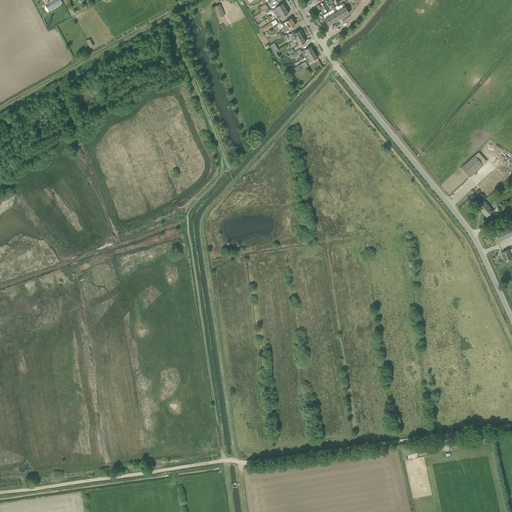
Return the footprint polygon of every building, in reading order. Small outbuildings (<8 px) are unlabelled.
[(55,0),(46,6),(49,11),(63,3),(60,0),(55,0)] [(285,8),(282,3),(272,9),(275,14),(285,8)] [(349,13),(347,9),(343,3),(341,4),(343,8),(340,10),(344,16),(349,13)] [(344,16),(340,10),(338,11),(335,7),(333,8),(332,8),(335,13),(339,19),(344,16)] [(288,13),(285,8),(275,14),(278,19),(288,13)] [(222,20),(217,11),(213,14),(217,22),(222,20)] [(325,19),(328,25),(334,22),(330,16),(328,12),(322,15),(325,19)] [(339,19),(335,13),(330,16),(334,22),(339,19)] [(291,18),(287,20),(285,22),(281,24),(283,27),(282,28),(284,32),(289,29),(293,27),(293,26),(295,25),(291,18)] [(273,26),(271,22),(260,29),(262,32),(264,31),(273,26)] [(302,36),(299,30),(296,32),(295,31),(289,35),(293,42),(296,40),(302,36)] [(306,42),(302,36),(296,40),(298,43),(295,45),(297,47),(306,42)] [(310,46),(306,49),(301,51),(305,57),(314,52),(310,46)] [(305,57),(307,61),(308,63),(317,58),(314,52),(305,57)] [(301,64),(288,72),(291,76),(304,69),(301,64)] [(483,164),(487,161),(479,152),(461,167),(470,177),(483,165),(483,164)] [(500,166),(478,185),(486,194),(508,175),(500,166)] [(486,217),(492,211),(483,201),(477,206),(486,217)] [(502,214),(511,209),(511,202),(500,209),(502,214)] [(499,241),(511,235),(511,226),(496,234),(499,241)] [(511,248),(502,253),(503,257),(502,257),(503,260),(505,260),(511,258),(511,257),(511,248)] [(407,460),(406,454),(416,454),(416,447),(403,448),(404,460),(407,460)]
